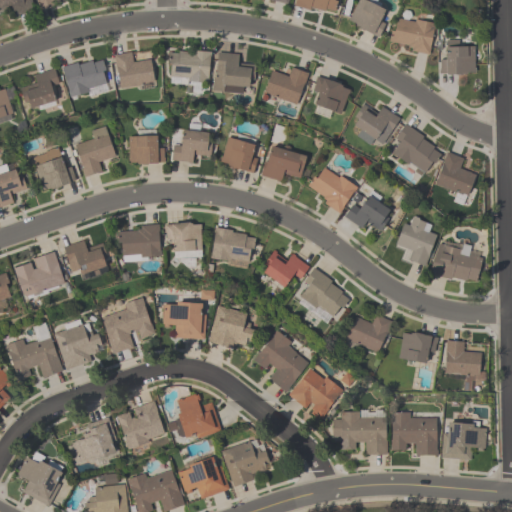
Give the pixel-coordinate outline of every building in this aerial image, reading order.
[(35,11),(31,0),(0,0),(0,10),(10,8),(12,18),(35,11)] [(35,0),(38,10),(75,0),(35,0)] [(334,15),(337,0),(295,0),(294,7),(334,15)] [(376,38),(390,12),(365,0),(359,0),(347,23),(376,38)] [(389,44),(428,56),(437,27),(397,15),(389,44)] [(441,48),(441,77),(474,77),(474,48),(441,48)] [(210,52),(168,50),(167,85),(209,87),(210,52)] [(119,90),(155,84),(151,59),(136,62),(135,52),(114,55),(119,90)] [(253,87),(255,67),(237,64),(238,55),(217,53),(212,91),(243,94),(244,86),(253,87)] [(62,66),(69,101),(109,92),(102,58),(62,66)] [(264,95),(298,105),(308,73),(291,68),(288,77),(271,71),(264,95)] [(22,89),(27,111),(56,104),(53,89),(59,88),(55,70),(33,75),(36,86),(22,89)] [(340,117),(350,87),(318,77),(311,97),(320,101),(318,109),(340,117)] [(5,87),(0,88),(0,123),(15,119),(5,87)] [(400,117),(382,108),(379,114),(361,106),(350,129),(386,145),(400,117)] [(170,162),(195,165),(196,155),(210,157),(213,136),(202,135),(203,127),(184,124),(182,137),(174,136),(170,162)] [(426,178),(444,149),(405,125),(387,154),(426,178)] [(83,178),(103,173),(100,163),(115,159),(107,130),(93,134),(95,140),(75,146),(83,178)] [(128,165),(165,165),(165,145),(155,145),(155,136),(128,136),(128,165)] [(220,166),(253,173),(259,145),(227,137),(220,166)] [(283,174),(301,178),(306,155),(269,146),(261,177),(281,182),(283,174)] [(73,184),(63,149),(32,158),(43,193),(73,184)] [(467,198),(475,174),(461,169),(464,158),(446,152),(434,187),(467,198)] [(306,191),(340,214),(358,187),(324,164),(306,191)] [(0,208),(14,204),(11,195),(28,189),(22,167),(0,173),(0,208)] [(344,218),(362,230),(368,222),(382,232),(393,216),(385,211),(390,204),(371,192),(361,208),(354,203),(344,218)] [(431,224),(414,218),(411,226),(403,223),(395,245),(409,250),(405,261),(426,267),(436,236),(428,233),(431,224)] [(201,258),(201,224),(167,224),(167,258),(201,258)] [(159,226),(118,228),(119,262),(161,260),(159,226)] [(209,262),(248,269),(254,235),(215,228),(209,262)] [(472,249),(438,241),(430,275),(476,286),(482,259),(471,256),(472,249)] [(63,249),(72,280),(110,269),(103,246),(87,251),(85,243),(63,249)] [(310,267),(292,254),(287,262),(273,252),(259,271),(284,289),(291,279),(297,284),(310,267)] [(13,267),(23,300),(65,288),(55,254),(13,267)] [(333,322),(351,293),(313,269),(295,298),(333,322)] [(5,272),(0,272),(0,304),(13,300),(5,272)] [(145,301),(100,313),(111,354),(136,347),(135,340),(154,335),(145,301)] [(162,328),(173,328),(173,339),(205,340),(206,303),(162,302),(162,328)] [(209,343),(250,352),(258,317),(217,307),(209,343)] [(378,355),(392,322),(372,313),(368,323),(354,317),(345,341),(378,355)] [(65,371),(96,361),(93,351),(103,348),(96,329),(87,332),(83,322),(53,331),(65,371)] [(15,379),(40,372),(41,379),(61,373),(48,325),(33,329),(36,338),(6,347),(15,379)] [(287,394),(312,359),(273,332),(254,359),(273,373),(267,381),(287,394)] [(398,360),(423,363),(424,355),(435,357),(437,336),(402,332),(398,360)] [(444,376),(464,376),(464,390),(472,391),(472,381),(480,381),(481,354),(464,353),(464,342),(445,341),(444,376)] [(288,398),(322,423),(344,392),(311,367),(288,398)] [(0,409),(11,399),(3,390),(11,381),(0,370),(0,409)] [(200,404),(197,394),(173,401),(185,442),(221,432),(212,401),(200,404)] [(156,402),(115,414),(126,450),(166,438),(156,402)] [(437,421),(414,421),(414,412),(391,412),(391,449),(415,449),(415,457),(437,457),(437,421)] [(442,459),(471,461),(472,451),(485,452),(486,425),(466,424),(467,413),(454,413),(453,424),(444,423),(442,459)] [(387,456),(386,414),(340,415),(341,422),(332,422),(332,441),(341,441),(341,449),(364,449),(365,457),(387,456)] [(108,420),(84,428),(88,439),(69,445),(78,469),(120,455),(108,420)] [(272,475),(264,448),(255,451),(253,442),(221,451),(231,486),(272,475)] [(22,496),(52,507),(65,468),(26,454),(17,478),(27,482),(22,496)] [(229,491),(218,456),(176,469),(184,495),(196,492),(198,500),(229,491)] [(135,511),(166,511),(184,507),(173,468),(127,482),(135,511)] [(127,511),(124,485),(94,488),(95,499),(84,500),(85,511),(127,511)]
